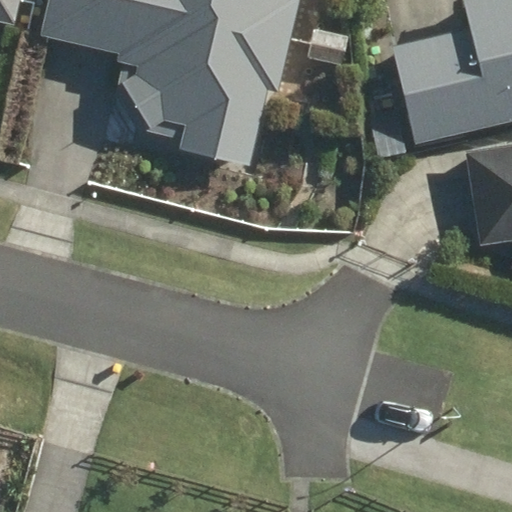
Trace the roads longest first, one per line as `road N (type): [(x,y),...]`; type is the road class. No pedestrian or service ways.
road 1 (residential): [(0,282),(337,371)]
road 2 (unknown): [(78,303),(20,511)]
